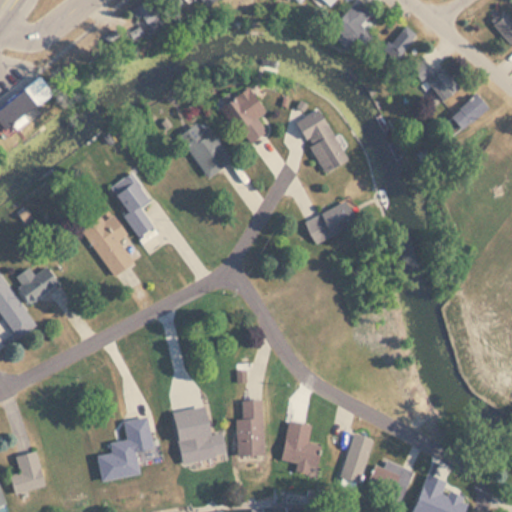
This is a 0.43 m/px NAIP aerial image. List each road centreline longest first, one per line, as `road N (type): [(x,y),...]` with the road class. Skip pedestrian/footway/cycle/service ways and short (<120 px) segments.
road 1 (residential): [(0,391),(229,272),(287,172)]
road 2 (residential): [(480,511),(482,479),(471,466),(323,387),(288,356),(263,309),(229,272)]
road 3 (residential): [(414,0),(511,85)]
